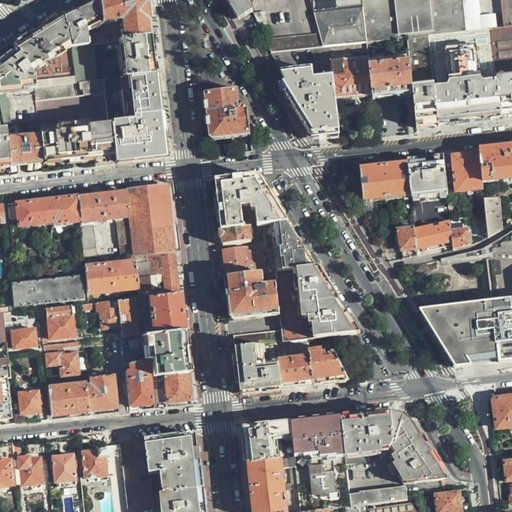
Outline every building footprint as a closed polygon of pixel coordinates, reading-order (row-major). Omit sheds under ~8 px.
[(120,39),(148,36),(144,0),(97,0),(98,1),(99,25),(101,25),(115,23),(115,21),(122,20),(122,23),(118,27),(120,39)] [(224,0),(234,17),(241,13),(240,11),(249,7),(246,0),(245,0),(224,0)] [(310,0),(321,38),(324,48),(347,46),(368,44),(362,0),(310,0)] [(362,0),(368,44),(408,40),(410,61),(414,93),(414,98),(436,96),(431,38),(467,34),(462,0),(362,0)] [(511,0),(500,0),(504,30),(511,29),(511,0)] [(78,8),(60,15),(72,47),(103,44),(101,25),(99,25),(98,1),(78,8)] [(234,17),(237,21),(252,14),(250,9),(241,13),(234,17)] [(60,14),(12,44),(15,49),(33,75),(35,90),(76,84),(72,47),(60,15),(60,14)] [(254,17),(263,38),(266,38),(265,28),(267,28),(266,16),(254,17)] [(473,33),(493,31),(493,24),(472,26),(473,33)] [(511,119),(511,29),(504,30),(493,31),(503,120),(511,119)] [(471,124),(503,120),(493,31),(473,33),(467,34),(431,38),(436,96),(439,128),(471,124)] [(153,74),(148,36),(120,39),(118,39),(118,42),(103,44),(72,47),(76,84),(103,81),(153,74)] [(271,54),(324,48),(321,38),(266,43),(271,54)] [(369,53),(368,44),(347,46),(349,55),(369,53)] [(33,75),(15,49),(0,60),(0,93),(35,90),(33,75)] [(414,93),(410,61),(370,65),(373,97),(414,93)] [(370,65),(370,63),(344,65),(344,64),(332,65),(332,73),(333,79),(335,101),(351,99),(355,99),(373,97),(370,65)] [(332,138),(339,137),(335,101),(333,79),(325,80),(317,80),(313,81),(311,70),(280,74),(286,85),(279,88),(310,136),(321,139),(332,138)] [(162,149),(153,74),(103,81),(105,94),(108,124),(109,128),(112,157),(113,163),(154,159),(154,154),(156,152),(157,151),(159,149),(162,149)] [(105,94),(103,81),(76,84),(35,90),(36,102),(105,94)] [(246,140),(251,140),(251,139),(248,110),(241,110),(237,115),(233,112),(239,106),(237,92),(206,96),(211,140),(215,144),(232,142),(246,140)] [(414,93),(373,97),(373,102),(403,99),(414,98),(414,93)] [(429,129),(439,128),(436,96),(414,98),(417,130),(429,129)] [(43,162),(43,165),(108,157),(112,157),(109,128),(88,130),(87,126),(86,122),(58,126),(59,133),(40,136),(43,162)] [(3,138),(7,167),(43,162),(40,136),(39,133),(3,138)] [(246,140),(232,142),(232,148),(239,148),(239,150),(247,149),(246,140)] [(511,148),(479,152),(482,184),(511,181),(511,148)] [(456,159),(453,160),(457,194),(479,191),(483,191),(482,184),(479,152),(469,153),(469,154),(469,158),(466,159),(461,159),(460,157),(455,157),(456,159)] [(407,165),(410,198),(411,201),(448,196),(444,156),(433,157),(434,164),(425,165),(416,166),(415,159),(407,160),(407,165)] [(362,190),(363,201),(410,196),(407,165),(387,167),(384,167),(381,167),(381,168),(359,170),(361,180),(365,180),(366,190),(362,190)] [(216,189),(221,233),(245,230),(244,219),(255,217),(256,229),(259,229),(265,228),(288,225),(262,185),(249,177),(223,180),(216,189)] [(166,187),(126,191),(126,193),(129,218),(134,254),(134,256),(174,252),(166,187)] [(101,195),(76,198),(79,223),(96,221),(105,220),(115,219),(129,218),(126,193),(101,195)] [(76,196),(8,206),(10,221),(16,220),(17,227),(53,223),(53,225),(79,223),(76,198),(76,196)] [(488,240),(501,233),(501,231),(499,206),(497,206),(496,201),(484,202),(488,240)] [(125,254),(134,254),(129,218),(115,219),(119,246),(124,245),(125,254)] [(96,221),(79,223),(83,258),(97,256),(94,227),(96,226),(96,221)] [(317,270),(288,225),(265,228),(269,267),(274,268),(275,275),(317,270)] [(452,243),(451,232),(450,226),(440,227),(440,229),(432,230),(431,228),(414,230),(416,248),(452,243)] [(416,253),(416,251),(416,248),(414,230),(413,228),(413,227),(397,228),(398,240),(394,240),(395,249),(398,252),(400,252),(403,252),(413,255),(416,253)] [(221,233),(223,249),(251,246),(250,235),(249,230),(245,230),(221,233)] [(453,250),(470,246),(468,230),(451,232),(452,243),(453,250)] [(498,361),(499,365),(511,363),(511,231),(501,239),(489,247),(480,251),(441,260),(441,262),(486,257),(492,303),(419,312),(456,370),(472,368),(471,365),(488,363),(498,361)] [(224,253),(226,280),(260,277),(264,276),(261,248),(224,253)] [(178,294),(174,252),(134,256),(134,261),(137,288),(138,298),(149,297),(178,294)] [(405,259),(413,255),(403,252),(400,252),(400,261),(405,259)] [(85,272),(87,295),(137,288),(134,261),(84,267),(85,272)] [(84,267),(84,263),(71,265),(72,273),(85,272),(84,267)] [(346,317),(317,270),(275,275),(273,275),(274,286),(277,316),(280,333),(282,346),(307,343),(313,342),(357,336),(346,317)] [(261,289),(274,286),(273,275),(264,276),(260,277),(261,289)] [(11,285),(13,308),(59,303),(82,300),(80,277),(11,285)] [(231,317),(234,321),(277,316),(274,286),(261,289),(260,277),(226,280),(231,317)] [(182,332),(178,294),(149,297),(153,335),(182,332)] [(117,301),(118,311),(120,328),(121,338),(126,338),(137,336),(133,299),(117,301)] [(96,303),(96,310),(97,313),(100,313),(102,329),(120,328),(118,311),(115,311),(115,310),(110,310),(110,307),(108,307),(108,302),(100,303),(96,303)] [(71,306),(46,309),(50,340),(74,336),(72,317),(71,306)] [(43,309),(39,310),(42,346),(47,345),(43,309)] [(13,312),(3,314),(4,324),(10,323),(9,318),(14,318),(13,312)] [(0,378),(3,378),(10,378),(7,350),(4,324),(3,314),(0,313),(0,378)] [(36,346),(34,329),(11,332),(13,349),(36,346)] [(187,373),(182,332),(153,335),(137,336),(126,338),(129,361),(138,360),(147,359),(151,358),(153,377),(187,373)] [(233,338),(235,351),(276,347),(282,346),(280,333),(233,338)] [(47,345),(42,346),(44,355),(58,353),(61,354),(60,348),(79,345),(79,342),(47,345)] [(296,390),(312,388),(308,353),(307,343),(282,346),(276,347),(281,391),(296,390)] [(268,393),(281,391),(276,347),(235,351),(239,386),(250,395),(268,393)] [(330,385),(347,383),(340,369),(333,356),(330,357),(324,357),(323,355),(321,355),(320,352),(308,353),(312,388),(330,385)] [(44,355),(45,367),(60,366),(61,376),(79,374),(78,365),(76,355),(59,356),(58,353),(44,355)] [(125,371),(128,406),(151,404),(147,359),(138,360),(138,362),(129,363),(130,371),(125,371)] [(352,383),(364,381),(362,365),(349,366),(345,367),(345,368),(352,383)] [(347,383),(352,383),(345,368),(340,369),(347,383)] [(191,400),(187,373),(153,377),(156,404),(191,400)] [(85,385),(88,412),(107,409),(116,408),(112,376),(89,378),(90,384),(85,385)] [(50,416),(88,412),(85,385),(47,389),(50,416)] [(39,412),(36,393),(18,395),(21,413),(39,412)] [(496,429),(511,427),(511,398),(496,401),(493,405),(496,424),(496,429)] [(378,415),(380,449),(390,447),(394,454),(390,457),(394,463),(391,466),(403,487),(441,481),(445,479),(412,425),(394,413),(378,415)] [(381,454),(380,449),(378,415),(339,418),(344,459),(381,454)] [(344,459),(339,418),(292,424),(297,460),(297,472),(301,511),(334,511),(350,510),(349,496),(344,459)] [(246,439),(249,466),(297,460),(292,424),(253,429),(246,439)] [(184,437),(134,443),(134,452),(147,450),(150,474),(165,473),(166,481),(161,482),(164,511),(203,511),(200,481),(195,444),(184,437)] [(13,445),(0,446),(0,487),(15,486),(12,462),(15,462),(13,445)] [(119,445),(105,447),(106,450),(106,459),(109,484),(111,484),(123,482),(119,445)] [(83,455),(79,456),(80,463),(80,470),(84,469),(85,480),(107,477),(105,459),(106,459),(106,450),(95,452),(83,453),(83,455)] [(80,463),(79,456),(64,457),(53,459),(55,484),(57,484),(58,488),(76,486),(76,482),(77,482),(76,471),(78,468),(78,463),(80,463)] [(20,462),(15,462),(17,486),(23,485),(23,486),(31,486),(32,488),(33,490),(36,490),(40,489),(41,488),(41,484),(42,484),(40,460),(30,461),(30,458),(25,459),(20,459),(20,462)] [(297,460),(249,466),(252,491),(254,511),(286,511),(283,473),(297,472),(297,460)] [(155,511),(153,479),(123,482),(126,511),(155,511)] [(111,484),(113,511),(126,511),(123,482),(111,484)] [(407,504),(405,495),(403,490),(396,490),(349,496),(350,510),(368,508),(407,504)] [(459,511),(461,511),(460,503),(455,495),(437,497),(438,511),(459,511)] [(465,511),(471,511),(470,503),(460,503),(465,511)]
